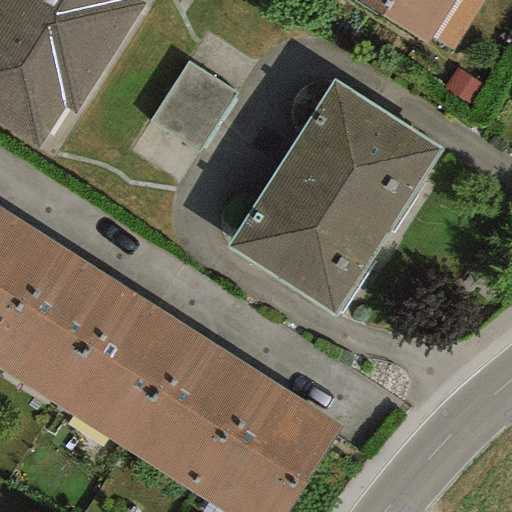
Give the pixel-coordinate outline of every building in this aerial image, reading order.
[(0,0),(0,127),(34,149),(62,106),(74,114),(144,6),(133,0),(0,0)] [(352,0),(423,45),(429,40),(453,0),(352,0)] [(447,52),(480,0),(453,0),(429,40),(447,52)] [(236,93),(187,62),(149,123),(197,153),(236,93)] [(279,163),(389,233),(441,151),(332,81),(279,163)] [(225,247),(335,318),(389,233),(279,163),(225,247)] [(0,321),(51,243),(0,213),(0,321)] [(51,243),(0,321),(0,370),(49,401),(125,288),(51,243)] [(125,288),(49,401),(125,452),(205,337),(125,288)] [(205,337),(125,452),(196,495),(271,380),(205,337)] [(271,380),(196,495),(223,511),(288,511),(345,426),(271,380)]
